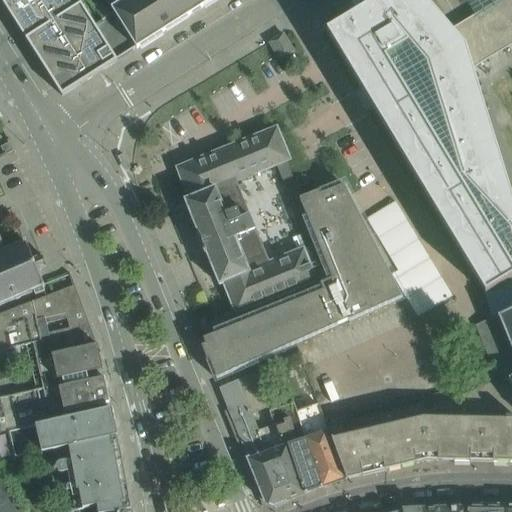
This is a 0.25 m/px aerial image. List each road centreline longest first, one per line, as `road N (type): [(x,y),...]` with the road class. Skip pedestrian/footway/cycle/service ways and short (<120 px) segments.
road 1 (tertiary): [(244,511),(117,204),(56,147)]
road 2 (tertiary): [(56,147),(114,317),(164,511)]
road 3 (residential): [(54,144),(277,0)]
road 4 (unclassified): [(307,511),(414,484),(511,479)]
